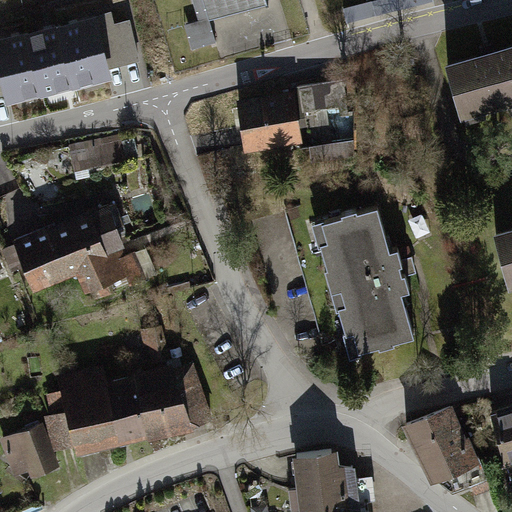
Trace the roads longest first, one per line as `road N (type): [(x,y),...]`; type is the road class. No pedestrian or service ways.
road 1 (residential): [(162,98),(511,4)]
road 2 (residential): [(162,98),(234,291),(292,386),(305,426)]
road 3 (residential): [(87,511),(168,470),(305,426)]
road 4 (residential): [(511,376),(416,398),(346,428)]
road 5 (residential): [(162,98),(0,142)]
road 6 (residential): [(346,428),(465,511)]
